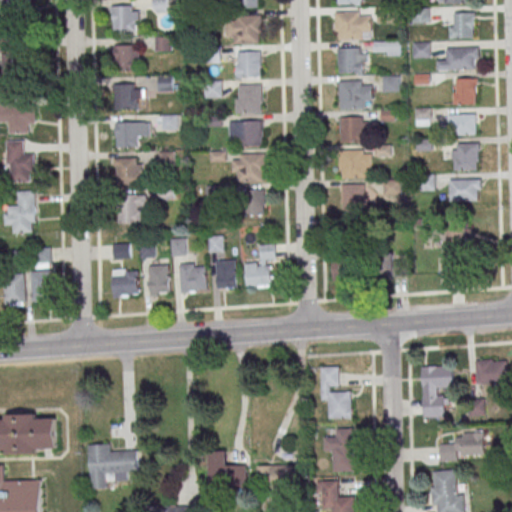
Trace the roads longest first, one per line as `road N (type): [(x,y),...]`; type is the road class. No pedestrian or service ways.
road 1 (tertiary): [(511,315),(0,350)]
road 2 (residential): [(81,344),(72,0)]
road 3 (residential): [(305,329),(296,0)]
road 4 (residential): [(392,511),(389,324)]
